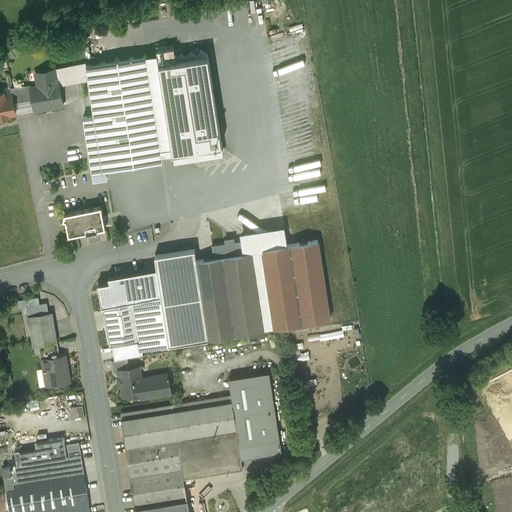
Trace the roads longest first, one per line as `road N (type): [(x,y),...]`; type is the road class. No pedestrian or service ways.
road 1 (tertiary): [(265,511),(441,364),(511,323)]
road 2 (unclassified): [(69,265),(114,511)]
